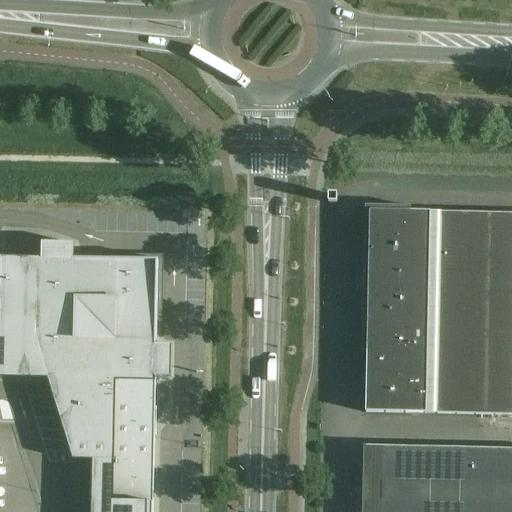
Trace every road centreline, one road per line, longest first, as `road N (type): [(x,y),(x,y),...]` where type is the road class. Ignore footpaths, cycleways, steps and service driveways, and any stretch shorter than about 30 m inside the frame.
road 1 (secondary): [(212,32),(0,16)]
road 2 (secondary): [(264,307),(287,96)]
road 3 (secondary): [(251,96),(264,307)]
road 4 (secondary): [(262,511),(264,307)]
road 5 (secondary): [(511,49),(330,39)]
